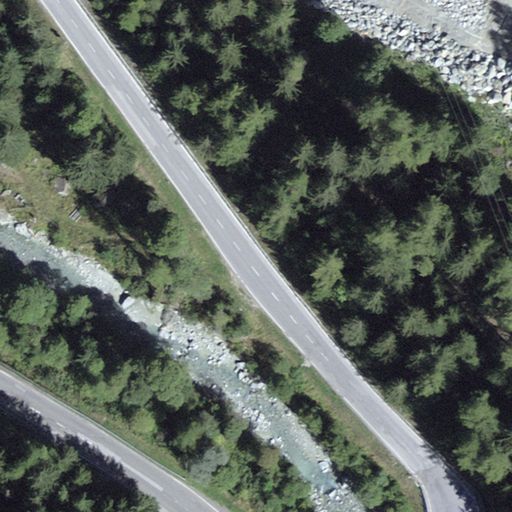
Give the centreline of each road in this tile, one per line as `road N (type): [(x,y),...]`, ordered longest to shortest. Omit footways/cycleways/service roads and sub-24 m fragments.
road 1 (secondary): [(57,0),(276,298),(430,468),(449,511)]
road 2 (secondary): [(189,511),(0,389)]
